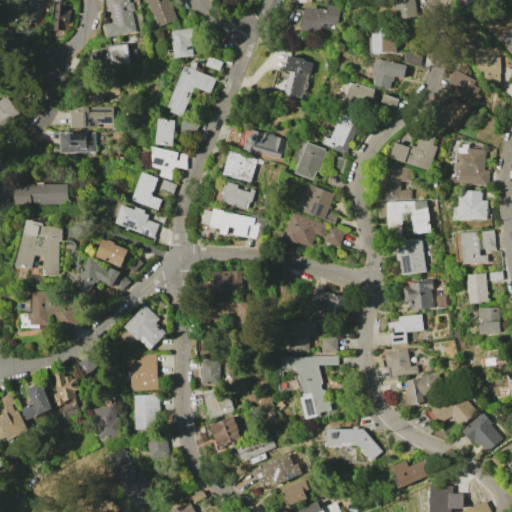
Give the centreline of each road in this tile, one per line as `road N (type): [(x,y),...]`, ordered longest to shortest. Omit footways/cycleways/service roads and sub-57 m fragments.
road 1 (residential): [(432,0),(439,64),(433,86),(368,158),(361,181),(375,262),(372,387),(402,429),(500,492),(504,511)]
road 2 (residential): [(246,511),(196,464),(187,441),(180,271),(187,191),(246,25)]
road 3 (residential): [(0,373),(77,349),(180,257),(271,259),(372,284)]
road 4 (residential): [(4,0),(15,46),(31,57),(69,46),(87,0),(246,25)]
road 5 (residential): [(54,54),(51,112),(0,187)]
